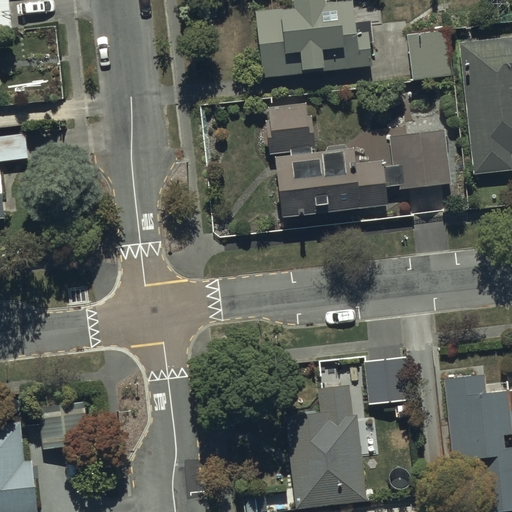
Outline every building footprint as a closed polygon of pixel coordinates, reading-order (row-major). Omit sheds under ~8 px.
[(9,0),(0,0),(0,38),(14,37),(9,0)] [(290,0),(292,15),(254,18),(260,83),(298,79),(299,82),(324,79),(323,76),(373,71),(369,29),(354,30),(352,7),(322,10),(321,0),(290,0)] [(444,36),(406,40),(411,86),(449,82),(444,36)] [(511,43),(458,49),(472,179),(511,174),(511,160),(511,159),(511,43)] [(305,110),(268,114),(269,124),(263,125),(266,159),(271,158),(278,226),(290,225),(291,234),(311,232),(310,221),(357,216),(357,213),(385,210),(380,164),(353,167),(351,148),(327,151),(327,157),(313,159),(309,121),(306,121),(305,110)] [(445,135),(389,140),(395,197),(450,192),(445,135)] [(0,139),(0,167),(33,164),(30,136),(0,139)] [(484,376),(444,379),(450,464),(475,462),(479,511),(511,508),(511,391),(486,394),(484,376)] [(321,413),(285,418),(295,509),(318,506),(318,511),(363,511),(362,501),(366,501),(356,415),(352,415),(349,385),(318,388),(321,413)] [(36,411),(41,454),(91,448),(85,405),(36,411)] [(0,511),(35,511),(31,468),(23,468),(20,427),(0,429),(0,511)] [(416,511),(415,498),(379,503),(379,511),(416,511)]
